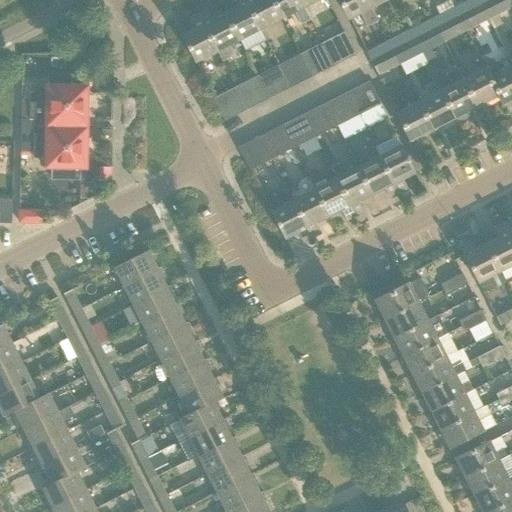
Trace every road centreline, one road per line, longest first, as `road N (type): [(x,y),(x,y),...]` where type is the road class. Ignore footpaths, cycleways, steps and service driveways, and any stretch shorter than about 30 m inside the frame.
road 1 (residential): [(0,268),(207,167)]
road 2 (residential): [(334,266),(280,287),(258,271),(207,167)]
road 3 (residential): [(334,266),(511,175)]
road 4 (residential): [(207,167),(134,19)]
